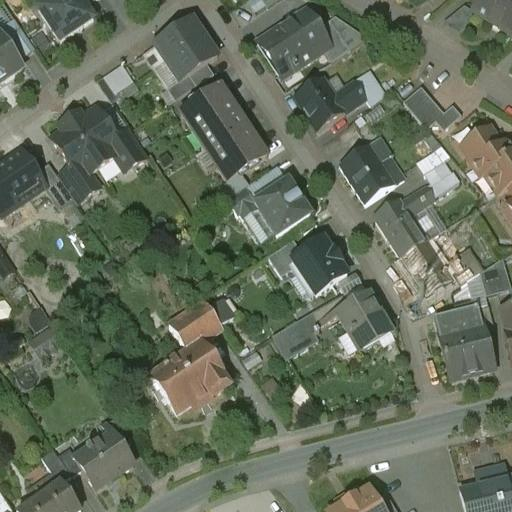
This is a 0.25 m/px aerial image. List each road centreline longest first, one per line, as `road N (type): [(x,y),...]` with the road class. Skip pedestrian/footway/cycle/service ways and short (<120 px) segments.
road 1 (residential): [(435,426),(409,317),(200,0)]
road 2 (residential): [(435,426),(289,459),(156,511)]
road 3 (residential): [(188,0),(0,123)]
road 4 (residential): [(511,98),(350,0)]
